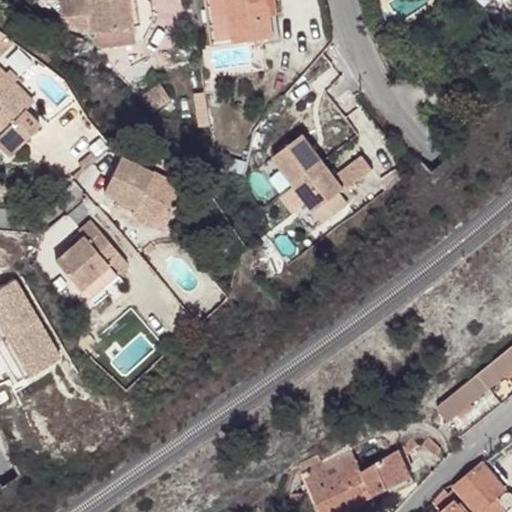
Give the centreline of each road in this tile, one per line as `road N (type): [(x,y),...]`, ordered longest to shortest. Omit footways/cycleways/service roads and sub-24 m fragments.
road 1 (residential): [(435,165),(355,54),(341,0)]
road 2 (residential): [(411,511),(511,415)]
